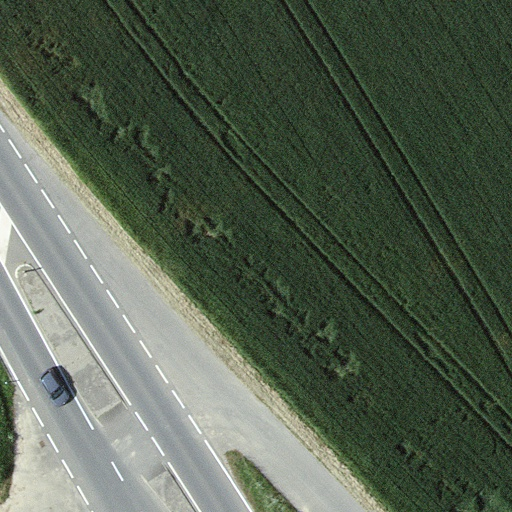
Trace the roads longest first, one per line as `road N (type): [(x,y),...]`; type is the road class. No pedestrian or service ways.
road 1 (tertiary): [(224,511),(50,241),(0,188)]
road 2 (track): [(90,458),(186,408),(245,427),(327,511)]
road 3 (tertiary): [(0,295),(122,511)]
